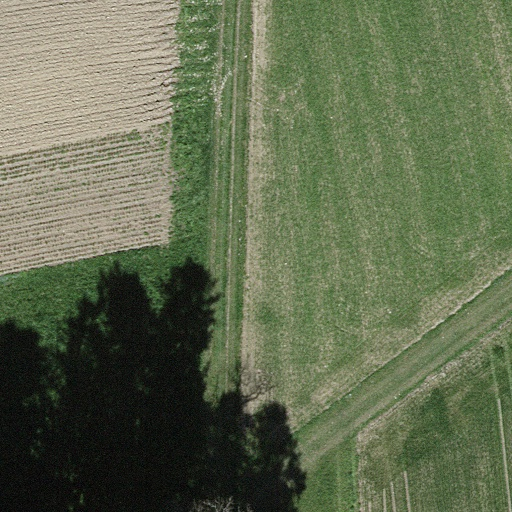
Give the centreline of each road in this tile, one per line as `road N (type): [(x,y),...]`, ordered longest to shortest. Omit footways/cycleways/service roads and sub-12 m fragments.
road 1 (track): [(208,511),(225,0)]
road 2 (track): [(511,298),(241,511)]
